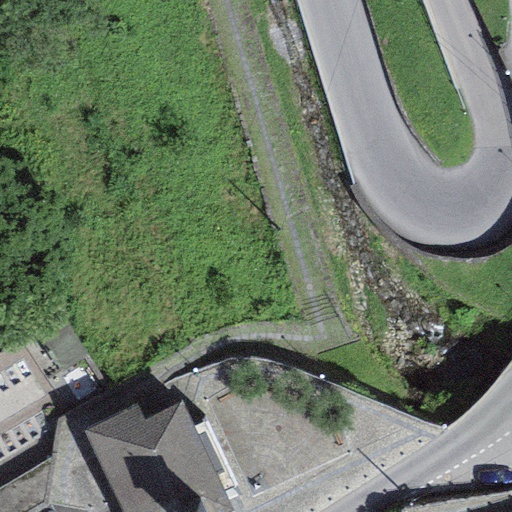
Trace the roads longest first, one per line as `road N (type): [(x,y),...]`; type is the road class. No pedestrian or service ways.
road 1 (residential): [(331,0),(381,160),(414,201),(439,210),(480,199),(499,157),(494,114),(447,0)]
road 2 (residential): [(511,396),(453,450),(358,511)]
